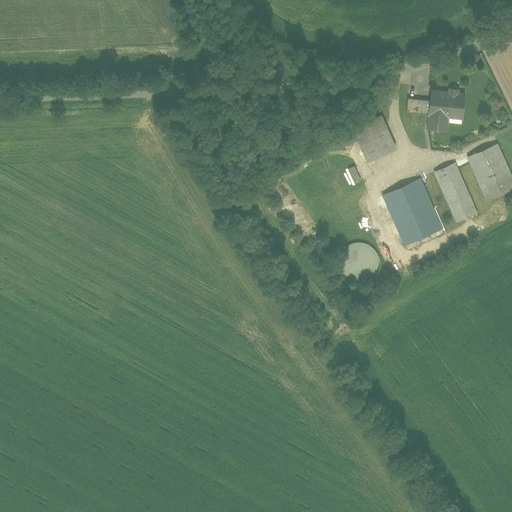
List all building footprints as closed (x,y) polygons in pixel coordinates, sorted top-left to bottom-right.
[(465,121),(466,91),(436,90),(435,97),(415,96),(414,113),(429,113),(428,131),(449,131),(449,120),(465,121)] [(385,107),(358,118),(374,158),(401,147),(385,107)] [(511,167),(501,143),(471,156),(489,196),(511,185),(511,167)] [(459,162),(437,170),(458,221),(479,212),(459,162)] [(425,178),(386,195),(406,244),(445,227),(425,178)]
